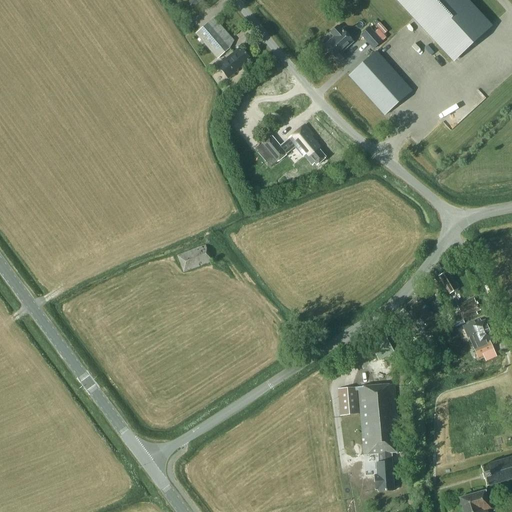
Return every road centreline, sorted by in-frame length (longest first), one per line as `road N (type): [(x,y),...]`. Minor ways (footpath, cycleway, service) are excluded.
road 1 (unclassified): [(145,461),(393,302),(431,262),(450,221)]
road 2 (unclassified): [(450,221),(339,122),(237,0)]
road 3 (secondary): [(145,461),(0,263)]
road 4 (residential): [(450,221),(504,346)]
